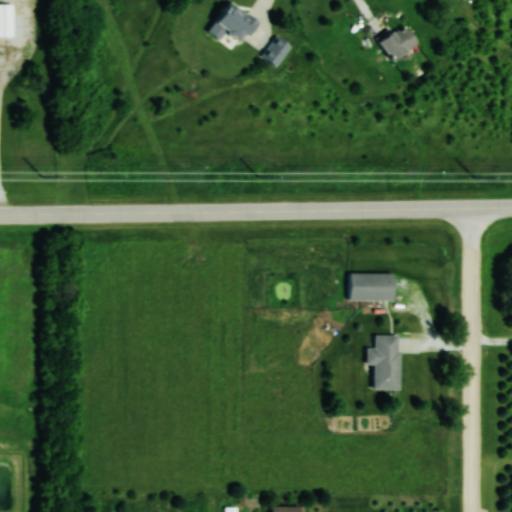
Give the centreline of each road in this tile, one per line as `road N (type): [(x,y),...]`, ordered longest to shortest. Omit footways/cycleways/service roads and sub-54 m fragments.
road 1 (tertiary): [(511,207),(61,214)]
road 2 (residential): [(471,209),(471,511)]
